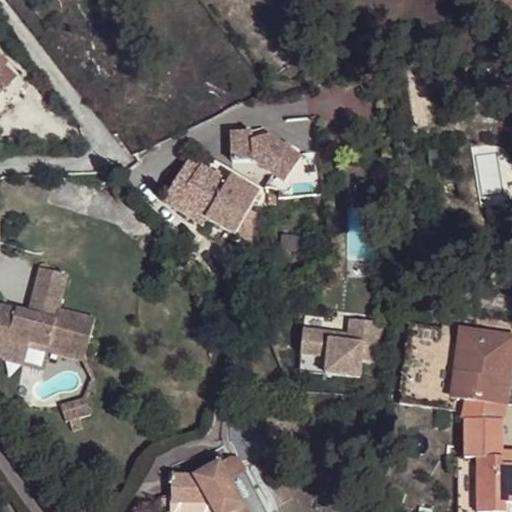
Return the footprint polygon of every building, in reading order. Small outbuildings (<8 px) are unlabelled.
[(0,58),(0,94),(3,92),(15,79),(2,68),(6,64),(0,58)] [(26,82),(6,64),(2,68),(15,79),(3,92),(10,99),(26,82)] [(233,163),(254,163),(272,175),(289,150),(268,136),(253,142),(252,132),(231,133),(233,163)] [(289,150),(272,175),(284,184),(301,159),(289,150)] [(189,159),(181,174),(192,181),(201,166),(189,159)] [(181,174),(168,197),(179,203),(207,219),(236,236),(245,219),(249,212),(260,192),(231,175),(228,181),(201,166),(192,181),(181,174)] [(269,207),(278,207),(279,192),(269,191),(269,207)] [(179,203),(175,211),(203,227),(207,219),(179,203)] [(253,215),(249,212),(245,219),(250,221),(253,215)] [(0,306),(0,351),(7,353),(9,343),(29,348),(30,343),(85,357),(95,319),(59,310),(67,275),(40,269),(34,296),(46,299),(42,316),(30,313),(0,306)] [(271,302),(266,292),(258,296),(263,306),(271,302)] [(46,299),(34,296),(30,313),(42,316),(46,299)] [(380,323),(350,320),(349,335),(348,342),(330,340),(331,333),(303,330),(299,371),(360,377),(361,361),(376,363),(380,323)] [(511,337),(463,332),(454,397),(469,399),(470,398),(506,402),(511,357),(511,337)] [(349,335),(331,333),(330,340),(348,342),(349,335)] [(0,351),(0,360),(24,366),(29,348),(9,343),(7,353),(0,351)] [(85,357),(30,343),(29,348),(84,362),(85,357)] [(477,459),(477,511),(505,511),(506,505),(511,504),(511,451),(503,452),(503,420),(506,402),(470,398),(469,399),(464,421),(465,459),(477,459)] [(86,399),(61,407),(66,423),(70,422),(80,418),(91,415),(86,399)] [(80,418),(70,422),(73,432),(83,428),(80,418)] [(229,458),(220,464),(230,480),(246,470),(239,459),(229,458)] [(195,477),(172,477),(172,502),(210,502),(215,511),(248,511),(230,480),(220,464),(220,463),(195,477)] [(172,502),(172,511),(215,511),(210,502),(172,502)]
